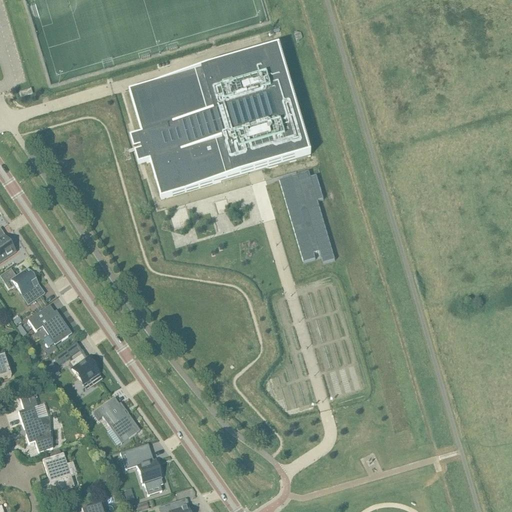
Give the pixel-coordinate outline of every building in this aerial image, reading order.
[(297,33),(294,34),(297,43),(300,42),(302,39),(301,34),(297,33)] [(150,162),(161,200),(311,156),(279,49),(130,91),(142,134),(133,136),(141,165),(150,162)] [(31,90),(19,93),(21,98),(33,94),(31,90)] [(298,177),(280,182),(304,265),(315,261),(314,255),(320,253),(323,265),(335,262),(318,203),(323,201),(316,178),(311,179),(309,173),(298,177)] [(0,264),(16,254),(5,237),(0,240),(0,264)] [(27,270),(11,281),(28,307),(45,296),(27,270)] [(55,347),(72,335),(56,312),(47,318),(43,311),(28,322),(35,333),(42,328),(55,347)] [(65,352),(54,360),(59,367),(70,359),(65,352)] [(3,356),(0,357),(0,381),(11,378),(11,377),(10,378),(9,375),(10,375),(9,371),(8,371),(3,356)] [(83,386),(91,381),(95,386),(102,381),(98,375),(99,375),(88,358),(85,361),(81,356),(69,364),(72,369),(71,370),(83,386)] [(53,365),(45,370),(53,381),(60,376),(53,365)] [(24,412),(18,414),(29,445),(35,443),(36,447),(38,454),(39,455),(40,454),(44,453),(53,450),(52,440),(50,440),(49,430),(49,425),(39,424),(39,420),(35,409),(37,408),(34,400),(37,399),(35,394),(33,395),(20,399),(21,404),(24,412)] [(141,432),(121,405),(114,410),(110,404),(111,403),(110,403),(94,415),(99,422),(103,419),(112,431),(114,429),(122,440),(127,435),(130,439),(141,432)] [(84,416),(79,420),(82,425),(88,421),(84,416)] [(155,470),(150,454),(139,457),(137,450),(125,453),(130,470),(136,468),(141,487),(143,487),(145,492),(162,487),(160,481),(161,481),(158,469),(155,470)] [(63,493),(63,492),(75,488),(64,455),(42,462),(48,480),(50,480),(51,485),(49,486),(52,496),(60,493),(61,494),(63,493)] [(110,458),(103,460),(106,467),(112,466),(110,458)] [(133,499),(127,501),(128,505),(129,507),(135,505),(133,499)]
